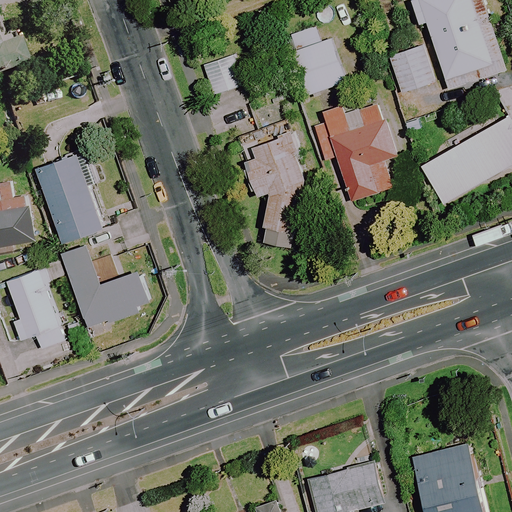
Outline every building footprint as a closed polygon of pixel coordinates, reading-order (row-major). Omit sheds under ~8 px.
[(450,82),(452,89),(498,74),(473,0),(414,0),(422,25),(431,22),(436,40),(450,82)] [(324,43),(318,26),(283,38),(303,98),(348,83),(334,39),(324,43)] [(2,45),(0,41),(0,72),(27,63),(18,39),(2,45)] [(450,82),(436,40),(392,54),(405,96),(450,82)] [(247,85),(237,54),(207,63),(218,95),(247,85)] [(74,86),(82,108),(101,101),(93,79),(74,86)] [(344,100),(322,107),(325,119),(316,122),(328,160),(340,156),(354,200),(395,187),(387,160),(400,156),(383,101),(348,112),(344,100)] [(308,182),(296,132),(247,144),(260,195),(273,191),(265,240),(295,246),(308,182)] [(107,228),(82,155),(41,169),(66,242),(107,228)] [(0,206),(0,208),(0,247),(39,240),(27,180),(0,185),(0,206)] [(104,284),(90,244),(66,252),(92,328),(153,307),(141,272),(104,284)] [(62,263),(42,270),(11,281),(24,318),(17,321),(24,340),(40,334),(45,349),(68,341),(63,326),(72,323),(57,280),(67,276),(62,263)] [(487,511),(471,443),(416,456),(429,511),(487,511)] [(393,501),(382,458),(356,465),(309,477),(318,511),(354,511),(355,511),(393,501)] [(283,511),(279,499),(259,506),(260,511),(283,511)]
